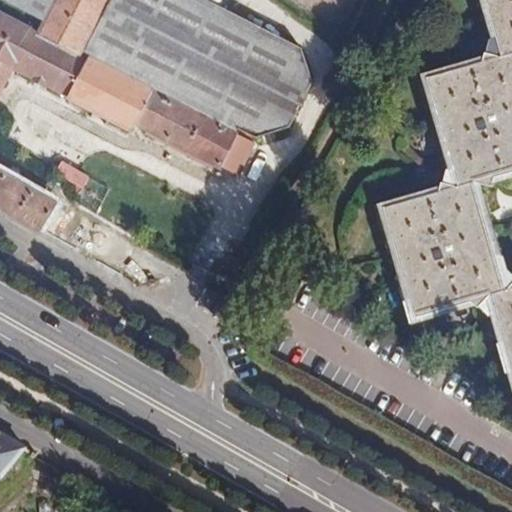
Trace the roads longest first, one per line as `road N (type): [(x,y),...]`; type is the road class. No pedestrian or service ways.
road 1 (primary): [(379,511),(0,294)]
road 2 (primary): [(0,333),(309,511)]
road 3 (residential): [(266,308),(511,451)]
road 4 (residential): [(172,511),(0,412)]
